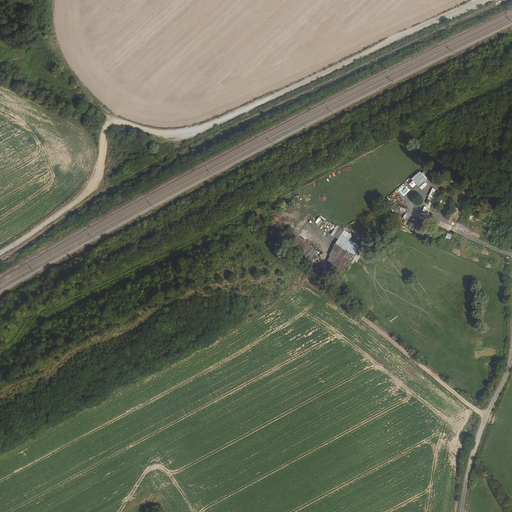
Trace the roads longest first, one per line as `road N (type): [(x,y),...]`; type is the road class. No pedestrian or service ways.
road 1 (unclassified): [(487,0),(199,131),(165,135),(110,125),(97,181),(0,250)]
road 2 (unclassified): [(318,284),(486,414)]
road 3 (track): [(0,45),(48,81),(82,86),(45,40),(29,0)]
